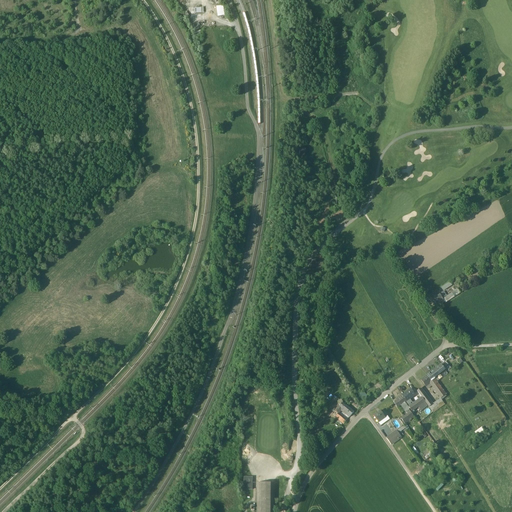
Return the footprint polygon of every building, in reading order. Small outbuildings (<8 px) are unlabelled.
[(449,282),(441,288),(443,291),(452,286),(449,282)] [(447,296),(444,292),(439,294),(442,297),(442,299),(444,301),(445,303),(461,293),(457,289),(454,291),(456,293),(453,294),(452,293),(447,296)] [(437,296),(430,300),(433,305),(439,301),(440,300),(437,296)] [(445,370),(441,365),(434,370),(435,372),(438,370),(441,373),(445,370)] [(434,370),(427,375),(429,378),(430,377),(433,381),(435,379),(434,378),(438,375),(435,372),(434,370)] [(427,375),(421,380),(426,386),(431,382),(433,386),(437,383),(435,379),(433,381),(430,377),(429,378),(427,375)] [(446,395),(437,383),(433,386),(442,398),(446,395)] [(431,401),(420,388),(417,391),(422,398),(425,402),(427,404),(431,401)] [(411,389),(402,395),(407,401),(415,395),(411,389)] [(362,400),(367,397),(364,391),(359,394),(362,400)] [(402,395),(396,399),(397,401),(395,403),(397,407),(407,401),(402,395)] [(422,398),(409,407),(412,412),(425,402),(422,398)] [(433,404),(429,407),(433,412),(445,403),(441,398),(433,404)] [(354,412),(342,403),(339,406),(342,408),(340,410),(341,410),(349,417),(354,412)] [(392,417),(387,409),(384,411),(388,416),(389,418),(392,417)] [(382,412),(380,411),(374,416),(379,423),(385,418),(382,412)] [(414,417),(411,412),(408,414),(401,419),(405,423),(414,417)] [(346,421),(337,414),(335,417),(344,424),(346,421)] [(397,430),(386,438),(391,445),(402,437),(399,433),(397,430)] [(252,477),(244,477),(244,490),(252,490),(252,477)] [(275,511),(276,483),(256,483),(256,511),(275,511)]
